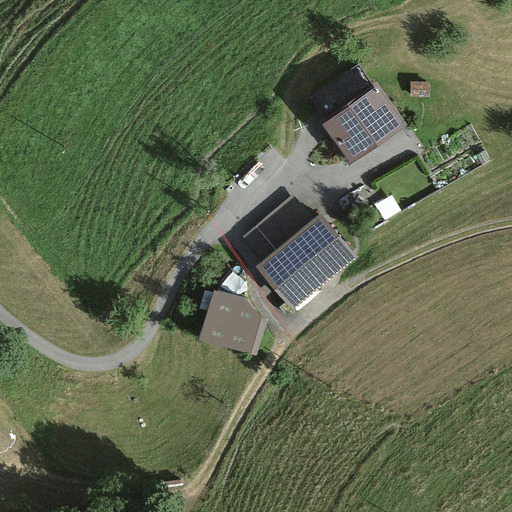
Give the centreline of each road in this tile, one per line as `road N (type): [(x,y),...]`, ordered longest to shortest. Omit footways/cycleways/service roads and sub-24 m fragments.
road 1 (track): [(187,486),(283,335),(360,277),(467,231),(511,224)]
road 2 (unclassified): [(0,319),(36,352),(80,366),(115,361),(141,338),(192,255),(287,172)]
road 3 (track): [(229,217),(283,335)]
